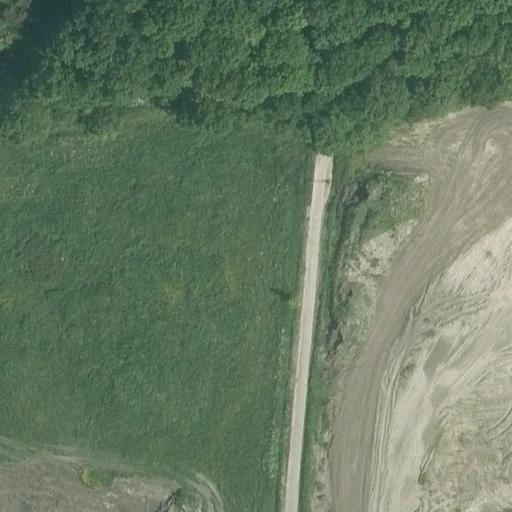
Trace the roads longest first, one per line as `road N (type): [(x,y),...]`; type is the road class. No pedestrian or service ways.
road 1 (unclassified): [(291,511),(324,90),(0,113)]
road 2 (track): [(511,61),(324,90)]
